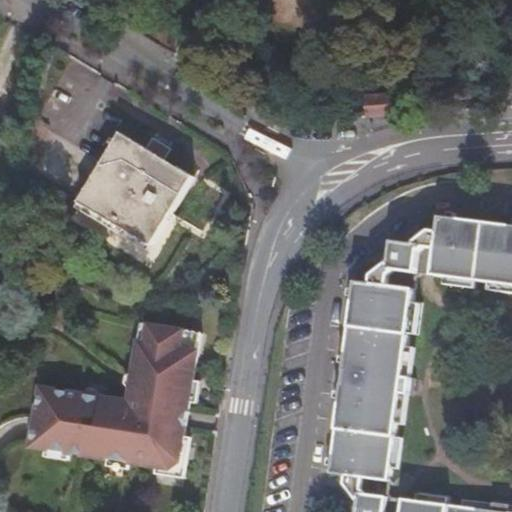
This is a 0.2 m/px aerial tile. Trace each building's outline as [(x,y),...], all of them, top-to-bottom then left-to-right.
[(136,29),(180,56),(192,29),(150,5),(136,29)] [(367,101),(366,118),(391,116),(391,100),(367,101)] [(114,134),(77,189),(151,235),(194,168),(165,149),(171,139),(154,128),(147,138),(122,121),(116,129),(114,128),(111,131),(114,134)] [(151,235),(77,189),(74,194),(148,240),(151,235)] [(349,280),(339,353),(337,369),(327,368),(324,384),(335,386),(323,476),(337,478),(336,486),(350,504),(349,511),(500,511),(501,503),(484,501),(483,511),(383,497),(378,490),(391,393),(402,394),(404,378),(394,376),(396,359),(407,277),(414,272),(511,285),(511,295),(511,296),(511,225),(433,215),(431,230),(424,228),(405,243),(385,241),(383,260),(365,273),(365,282),(349,280)] [(145,351),(138,350),(129,409),(41,396),(32,454),(167,475),(180,466),(199,342),(148,334),(145,351)]
